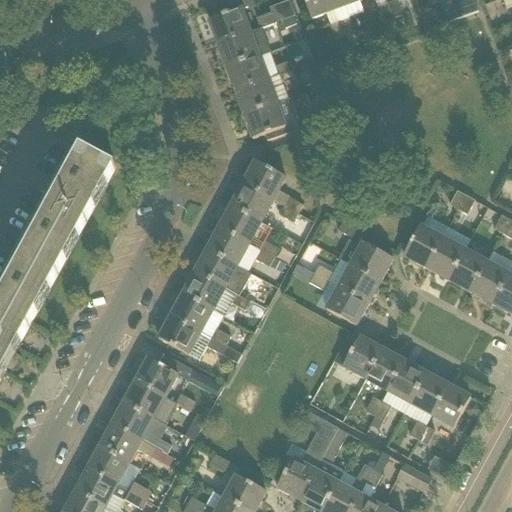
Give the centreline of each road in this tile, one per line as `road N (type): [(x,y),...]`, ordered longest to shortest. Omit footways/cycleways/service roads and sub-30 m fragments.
road 1 (residential): [(12,511),(165,232),(176,192),(177,123),(137,4)]
road 2 (residential): [(45,37),(63,93),(55,129),(0,229)]
